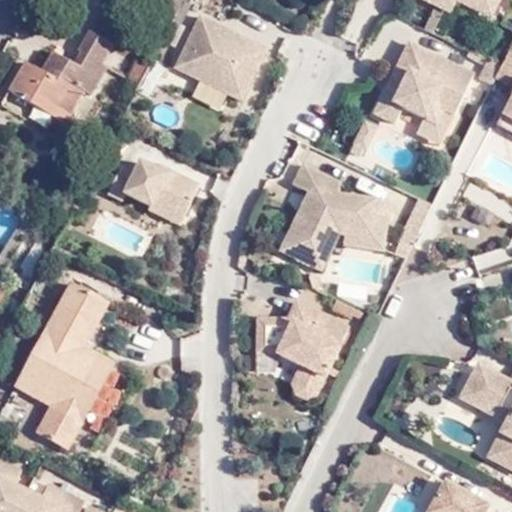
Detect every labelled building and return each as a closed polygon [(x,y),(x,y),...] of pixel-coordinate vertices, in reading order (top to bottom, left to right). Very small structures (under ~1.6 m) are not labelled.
[(148,0),(177,14),(184,0),(148,0)] [(418,0),(419,0),(438,11),(444,0),(462,0),(495,16),(502,0),(418,0)] [(459,3),(460,0),(444,0),(438,11),(451,17),(459,3)] [(234,36),(202,21),(176,72),(243,107),(270,53),(244,41),(240,47),(230,43),(234,36)] [(30,69),(12,98),(67,126),(86,96),(91,98),(108,71),(103,68),(114,49),(90,35),(79,54),(81,56),(74,68),(54,56),(41,75),(30,69)] [(412,50),(399,74),(407,79),(399,93),(390,89),(375,118),(396,130),(405,112),(439,129),(446,114),(457,119),(476,82),(412,50)] [(511,101),(502,120),(511,125),(511,50),(495,83),(511,91),(511,101)] [(492,88),(502,68),(489,62),(478,80),(492,88)] [(123,91),(134,97),(143,79),(132,74),(123,91)] [(407,79),(399,74),(390,89),(399,93),(407,79)] [(511,125),(502,120),(497,129),(511,137),(511,125)] [(376,131),(365,125),(355,147),(366,153),(376,131)] [(154,200),(186,217),(201,188),(163,168),(160,173),(143,162),(135,174),(123,168),(110,193),(122,200),(126,195),(149,208),(154,200)] [(374,235),(375,223),(375,204),(348,202),(348,189),(305,168),(296,185),(312,194),(319,198),(301,233),(294,230),(282,255),(315,273),(338,228),(347,233),(347,235),(374,235)] [(81,198),(64,187),(50,211),(69,222),(81,198)] [(181,227),(186,217),(154,200),(149,208),(181,227)] [(390,223),(375,223),(374,235),(347,235),(348,251),(388,253),(390,223)] [(338,228),(315,273),(324,277),(347,233),(338,228)] [(344,252),(337,277),(377,288),(383,263),(344,252)] [(69,289),(15,390),(49,411),(37,437),(66,453),(112,367),(82,351),(104,306),(69,289)] [(333,309),(353,319),(357,312),(338,302),(333,309)] [(292,377),(317,389),(345,331),(292,306),(279,331),(269,329),(269,322),(255,321),(253,355),(273,355),(298,368),(292,377)] [(511,470),(511,366),(505,378),(473,362),(454,396),(500,420),(481,454),(511,470)] [(311,402),(317,389),(292,377),(288,387),(291,388),(288,394),(304,405),(307,400),(311,402)] [(0,460),(0,511),(70,511),(78,499),(50,486),(43,499),(15,485),(21,470),(0,460)] [(443,483),(425,511),(483,511),(486,507),(443,483)] [(83,511),(88,503),(78,499),(70,511),(83,511)]
